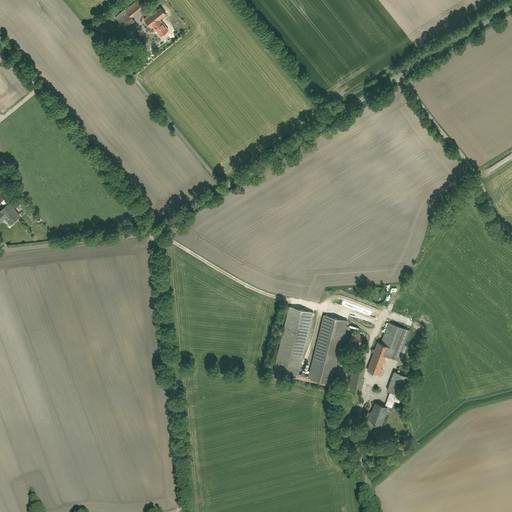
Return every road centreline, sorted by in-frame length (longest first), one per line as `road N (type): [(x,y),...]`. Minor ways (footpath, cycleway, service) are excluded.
road 1 (track): [(372,511),(351,456),(376,327),(252,288),(154,234)]
road 2 (residential): [(511,7),(154,234)]
road 3 (residential): [(183,511),(154,234)]
road 4 (residential): [(154,234),(0,41)]
road 5 (track): [(224,187),(129,73),(126,56),(143,17)]
road 6 (residential): [(154,234),(0,251)]
